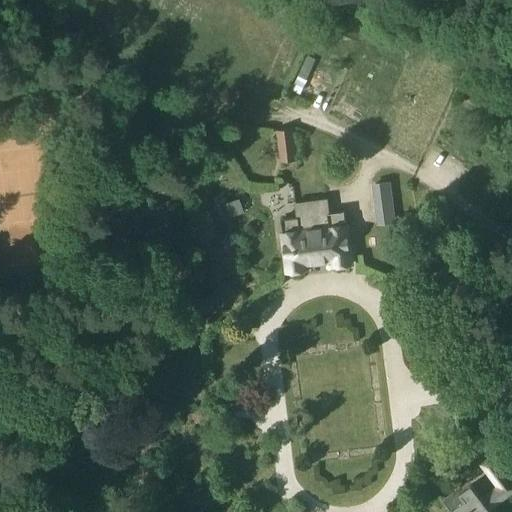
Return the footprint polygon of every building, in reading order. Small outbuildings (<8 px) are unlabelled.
[(279,163),(296,160),(292,129),(275,131),(279,163)] [(247,202),(260,193),(250,180),(238,189),(247,202)] [(373,227),(387,225),(398,223),(392,180),(368,184),(373,227)] [(308,197),(340,196),(340,183),(307,184),(308,197)] [(345,227),(344,225),(342,211),(328,213),(327,199),(293,203),(295,217),(280,219),(283,244),(282,244),(286,273),(304,270),(303,264),(332,261),(333,266),(351,264),(346,227),(345,227)] [(481,465),(497,488),(505,498),(511,492),(511,485),(491,458),(481,465)] [(449,511),(490,511),(470,486),(458,495),(463,501),(449,511)]
